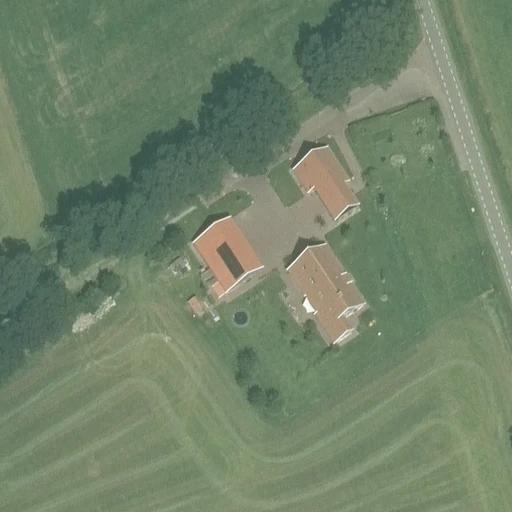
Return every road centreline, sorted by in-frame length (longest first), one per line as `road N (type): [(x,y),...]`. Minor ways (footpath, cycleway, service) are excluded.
road 1 (track): [(0,336),(433,46)]
road 2 (tertiary): [(511,286),(418,0)]
